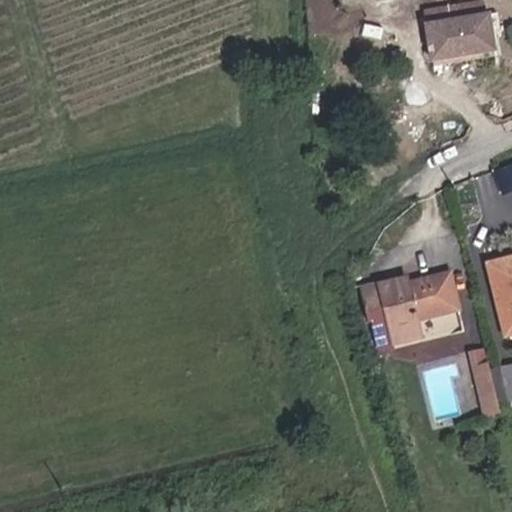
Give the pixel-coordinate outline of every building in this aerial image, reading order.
[(435,10),(436,24),(491,18),(490,4),(435,10)] [(497,52),(495,17),(491,18),(432,25),(435,56),(497,52)] [(457,182),(469,225),(489,219),(477,177),(457,182)] [(506,330),(511,328),(511,254),(488,261),(506,330)] [(459,304),(449,269),(405,281),(404,277),(377,285),(393,344),(420,336),(414,316),(459,304)] [(494,394),(481,342),(467,345),(480,397),(494,394)] [(511,360),(498,364),(507,398),(511,396),(511,360)]
